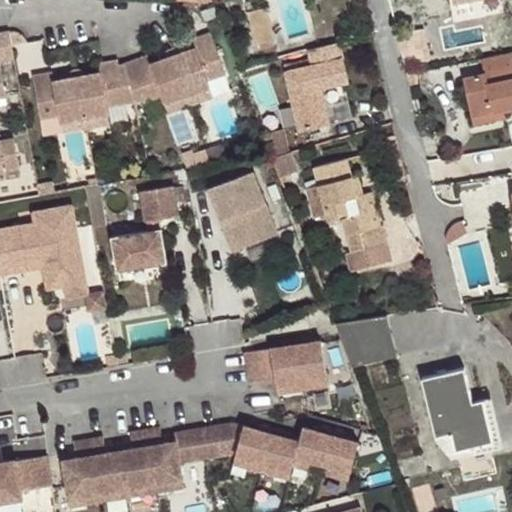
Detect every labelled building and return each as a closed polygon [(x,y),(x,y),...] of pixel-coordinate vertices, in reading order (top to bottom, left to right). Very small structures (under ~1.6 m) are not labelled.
[(266,7),(247,13),(255,44),(274,40),(266,7)] [(14,31),(9,32),(0,34),(0,38),(5,62),(18,57),(14,31)] [(197,49),(175,57),(190,96),(213,88),(210,81),(228,74),(212,34),(194,41),(197,49)] [(338,42),(328,45),(306,50),(310,65),(283,73),(299,132),(331,124),(322,89),(348,83),(338,42)] [(511,52),(481,59),(484,73),(463,77),(472,118),(503,111),(511,109),(511,52)] [(190,96),(175,57),(153,65),(150,57),(129,64),(138,102),(146,101),(147,105),(165,98),(167,104),(190,96)] [(138,102),(129,64),(123,67),(121,61),(102,65),(103,73),(81,77),(89,119),(113,114),(111,107),(138,102)] [(0,68),(0,101),(11,99),(5,67),(0,68)] [(89,119),(81,77),(58,82),(56,74),(37,78),(45,120),(64,116),(65,123),(89,119)] [(213,88),(190,96),(193,105),(216,97),(213,88)] [(190,96),(167,104),(171,114),(193,105),(190,96)] [(503,111),(472,118),(473,125),(505,119),(503,111)] [(89,119),(91,129),(114,124),(113,114),(89,119)] [(91,129),(89,119),(65,123),(67,133),(91,129)] [(26,175),(19,139),(6,141),(0,142),(0,188),(13,185),(12,178),(26,175)] [(292,152),(276,157),(283,177),(299,171),(292,152)] [(349,272),(393,260),(384,225),(382,225),(375,227),(366,194),(365,194),(354,197),(348,177),(352,177),(352,175),(347,159),(314,168),(318,182),(325,209),(328,220),(343,216),(352,249),(344,251),(349,272)] [(258,171),(213,188),(225,221),(232,218),(244,249),(282,235),(258,171)] [(354,197),(365,194),(359,174),(352,175),(352,177),(348,177),(354,197)] [(40,185),(42,196),(47,196),(92,187),(102,185),(100,175),(40,185)] [(325,209),(318,182),(308,186),(315,211),(325,209)] [(179,186),(144,192),(148,221),(183,216),(179,186)] [(366,194),(375,227),(382,225),(373,192),(366,194)] [(43,222),(0,230),(7,274),(37,269),(35,262),(49,259),(50,267),(54,284),(71,281),(72,286),(93,282),(79,205),(41,212),(43,222)] [(237,251),(244,249),(232,218),(225,221),(237,251)] [(170,263),(165,229),(115,237),(121,270),(170,263)] [(49,259),(35,262),(37,269),(50,267),(49,259)] [(93,282),(72,286),(74,298),(95,294),(93,282)] [(385,315),(335,322),(351,366),(398,355),(385,315)] [(218,321),(220,343),(241,341),(239,319),(218,321)] [(323,343),(298,348),(306,394),(319,392),(317,383),(330,380),(323,343)] [(306,394),(298,348),(273,353),(279,383),(280,389),(292,387),(294,396),(306,394)] [(279,383),(273,353),(247,357),(252,388),(279,383)] [(493,441),(484,399),(473,402),(465,368),(422,377),(435,435),(454,431),(457,448),(493,441)] [(330,380),(317,383),(319,392),(331,390),(330,380)] [(292,387),(280,389),(281,399),(294,396),(292,387)] [(504,447),(492,397),(484,399),(493,441),(457,448),(454,431),(435,435),(436,440),(452,458),(504,447)] [(174,445),(178,467),(237,459),(245,431),(232,428),(173,437),(174,445)] [(331,436),(303,430),(300,443),(296,459),(309,462),(307,471),(322,474),(331,436)] [(159,431),(144,434),(154,495),(168,493),(167,484),(181,482),(178,467),(174,445),(161,447),(159,431)] [(245,431),(237,459),(250,462),(248,471),(263,474),(272,437),(245,431)] [(131,452),(118,454),(124,490),(138,488),(139,497),(154,495),(144,434),(129,436),(131,452)] [(331,436),(322,474),(337,477),(339,468),(352,471),(359,442),(331,436)] [(272,437),(263,474),(277,478),(279,469),(293,472),(294,467),(296,459),(300,443),(272,437)] [(102,440),(88,442),(97,504),(111,501),(109,492),(124,490),(118,454),(104,456),(102,440)] [(76,460),(62,462),(67,499),(81,497),(83,506),(97,504),(88,442),(73,444),(76,460)] [(49,457),(0,465),(0,502),(27,499),(26,492),(53,488),(49,457)] [(235,468),(248,471),(250,462),(237,459),(235,468)] [(296,459),(294,467),(307,471),(309,462),(296,459)] [(350,480),(352,471),(339,468),(337,477),(350,480)] [(291,481),(293,472),(279,469),(277,478),(291,481)] [(182,491),(181,482),(167,484),(168,493),(182,491)] [(111,501),(139,497),(138,488),(124,490),(109,492),(111,501)] [(69,509),(83,506),(81,497),(67,499),(69,509)]
